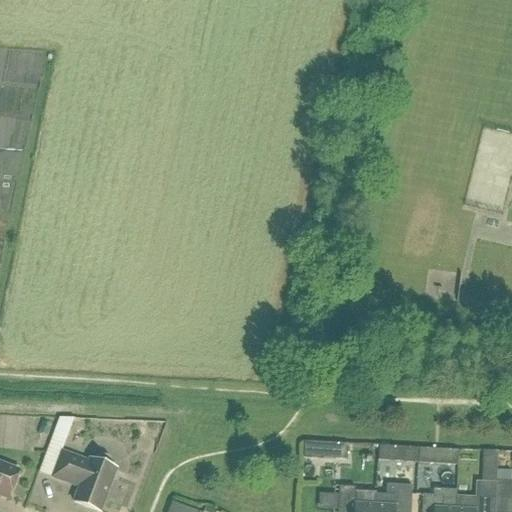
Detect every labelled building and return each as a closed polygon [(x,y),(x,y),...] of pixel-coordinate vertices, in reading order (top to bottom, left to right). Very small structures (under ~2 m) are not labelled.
[(94,461),(93,463),(89,461),(88,464),(60,454),(51,479),(78,489),(73,504),(92,511),(98,511),(114,471),(110,469),(111,468),(111,466),(110,464),(110,463),(109,461),(108,460),(107,459),(105,458),(104,457),(102,457),(101,457),(99,457),(97,458),(96,459),(95,460),(94,461)] [(312,454),(309,486),(319,487),(322,455),(312,454)] [(0,497),(7,500),(17,473),(0,466),(0,497)] [(373,511),(409,511),(411,488),(385,487),(384,508),(374,507),(373,511)] [(373,511),(374,507),(362,507),(361,494),(354,493),(354,489),(338,489),(336,511),(373,511)] [(453,511),(454,511),(455,493),(432,492),(432,497),(421,497),(420,511),(453,511)] [(318,494),(318,510),(336,509),(336,493),(318,494)] [(454,511),(453,511),(493,511),(494,501),(466,499),(465,511),(454,511)]
